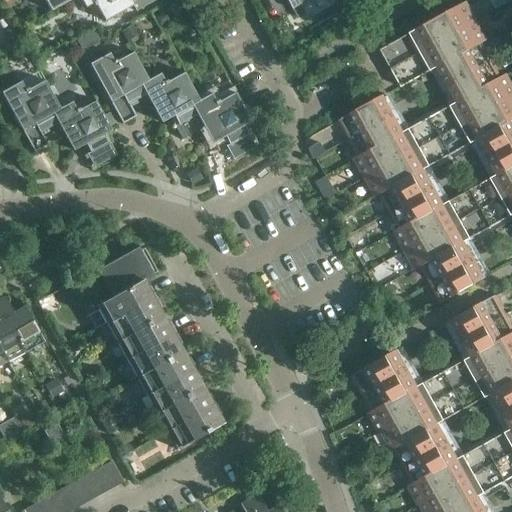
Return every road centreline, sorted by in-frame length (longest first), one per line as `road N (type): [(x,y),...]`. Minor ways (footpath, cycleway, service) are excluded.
road 1 (residential): [(196,225),(292,170),(293,110),(251,32),(222,0)]
road 2 (residential): [(294,408),(196,225)]
road 3 (residential): [(116,511),(294,408)]
road 4 (residential): [(196,225),(110,201),(0,212)]
